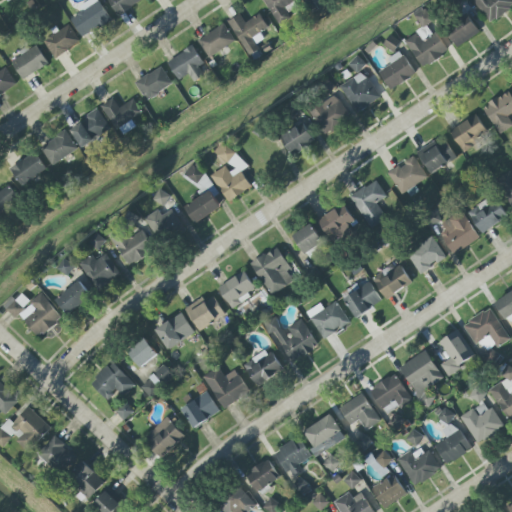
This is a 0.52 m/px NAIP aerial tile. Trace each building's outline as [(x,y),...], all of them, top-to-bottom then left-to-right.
[(83,38),(111,19),(97,0),(93,0),(68,17),(83,38)] [(109,0),(118,16),(144,2),(142,0),(109,0)] [(263,0),(280,26),(292,19),(285,8),(297,0),(263,0)] [(511,0),(473,0),(489,23),(511,7),(511,0)] [(261,33),(269,28),(261,14),(245,22),(241,14),(229,21),(250,57),(261,51),(257,44),(265,40),(261,33)] [(446,31),(457,48),(480,33),(469,16),(446,31)] [(236,42),(224,23),(198,40),(210,59),(236,42)] [(80,43),(70,25),(43,40),(54,59),(80,43)] [(200,68),(205,65),(193,46),(168,62),(179,81),(190,75),(195,83),(205,76),(200,68)] [(12,59),(21,79),(48,66),(39,47),(12,59)] [(379,71),(389,90),(415,76),(402,51),(388,59),(391,65),(379,71)] [(0,71),(0,96),(17,85),(5,67),(0,71)] [(147,101),(173,85),(162,67),(135,83),(147,101)] [(341,85),(354,113),(380,101),(366,73),(341,85)] [(511,120),(511,118),(511,117),(511,96),(509,91),(483,108),(500,135),(511,127),(511,120)] [(117,130),(143,113),(134,99),(121,108),(114,98),(101,106),(117,130)] [(327,109),(321,101),(308,111),(326,136),(352,117),(339,100),(327,109)] [(111,129),(99,110),(70,129),(83,148),(111,129)] [(489,136),(477,115),(450,131),(463,152),(489,136)] [(282,134),(291,155),(314,145),(305,124),(282,134)] [(41,147),(52,166),(78,150),(67,131),(41,147)] [(457,158),(446,142),(439,147),(435,141),(417,153),(432,175),(457,158)] [(252,188),(241,172),(245,169),(228,143),(218,149),(233,171),(230,173),(226,166),(211,176),(228,202),(252,188)] [(47,170),(35,152),(10,169),(22,187),(47,170)] [(428,178),(413,157),(388,174),(403,195),(428,178)] [(222,208),(215,197),(217,195),(198,164),(186,172),(202,197),(185,207),(196,224),(222,208)] [(511,174),(501,179),(511,206),(511,174)] [(387,197),(376,180),(350,197),(371,229),(387,219),(377,204),(387,197)] [(0,211),(19,198),(9,186),(0,192),(0,211)] [(154,200),(164,206),(171,196),(160,190),(154,200)] [(508,218),(498,201),(490,206),(486,201),(468,212),(482,234),(508,218)] [(354,222),(346,205),(319,218),(332,245),(353,234),(349,224),(354,222)] [(172,210),(163,216),(158,210),(144,219),(161,243),(184,227),(172,210)] [(438,224),(452,254),(479,241),(465,211),(438,224)] [(305,255),(323,243),(311,224),(293,236),(305,255)] [(155,252),(142,228),(115,243),(129,267),(155,252)] [(446,257),(432,237),(407,255),(421,275),(446,257)] [(251,264),(271,296),(294,282),(287,272),(291,269),(277,247),(251,264)] [(96,261),(92,255),(79,265),(99,290),(121,274),(106,254),(96,261)] [(75,267),(66,258),(57,268),(67,276),(75,267)] [(373,279),(386,300),(412,284),(400,263),(373,279)] [(231,308),(257,291),(244,271),(219,288),(231,308)] [(357,319),(382,300),(365,278),(350,289),(353,293),(343,300),(357,319)] [(93,295),(80,281),(56,302),(70,316),(93,295)] [(511,291),(495,304),(508,321),(511,318),(511,291)] [(204,302),(203,299),(186,307),(197,331),(225,318),(215,297),(204,302)] [(349,326),(338,302),(323,309),(321,305),(308,311),(321,339),(349,326)] [(491,337),(496,348),(509,341),(492,309),(464,324),(475,345),(491,337)] [(156,328),(167,350),(195,335),(184,314),(156,328)] [(319,346),(301,319),(285,330),(275,316),(263,324),(290,365),(319,346)] [(439,342),(450,359),(441,365),(448,377),(476,359),(457,331),(439,342)] [(158,354),(145,339),(128,354),(141,369),(158,354)] [(244,364),(256,386),(283,371),(272,350),(244,364)] [(400,367),(425,407),(435,401),(428,389),(444,379),(426,351),(400,367)] [(90,384),(108,401),(117,391),(123,397),(136,385),(112,362),(90,384)] [(174,376),(164,366),(141,388),(151,398),(174,376)] [(489,390),(509,422),(511,420),(511,366),(501,374),(505,380),(489,390)] [(204,377),(224,409),(250,393),(236,370),(224,378),(218,368),(204,377)] [(370,390),(387,417),(412,401),(395,374),(370,390)] [(0,409),(6,415),(19,401),(0,382),(0,409)] [(181,409),(194,429),(221,412),(208,392),(181,409)] [(360,421),(365,431),(380,424),(365,394),(340,407),(349,426),(360,421)] [(476,443),(502,430),(488,402),(461,416),(476,443)] [(116,412),(124,421),(134,412),(127,403),(116,412)] [(0,436),(0,444),(4,448),(12,437),(32,452),(52,426),(23,405),(0,436)] [(447,426),(455,416),(444,408),(436,418),(447,426)] [(304,430),(313,448),(341,433),(332,416),(304,430)] [(144,439),(162,458),(185,437),(167,417),(144,439)] [(435,446),(446,465),(471,451),(455,423),(442,430),(447,439),(435,446)] [(76,457),(56,436),(38,454),(58,474),(76,457)] [(312,457),(299,437),(274,453),(291,478),(303,471),(299,465),(312,457)] [(384,469),(393,459),(384,451),(376,460),(374,458),(369,464),(376,471),(381,466),(384,469)] [(415,487),(442,470),(430,451),(416,460),(410,451),(397,460),(415,487)] [(280,479),(269,460),(246,473),(258,493),(280,479)] [(90,498),(105,482),(83,461),(68,477),(90,498)] [(361,481),(352,472),(343,481),(352,490),(361,481)] [(385,509),(407,494),(394,475),(372,489),(385,509)] [(248,511),(256,505),(239,487),(218,506),(223,511),(248,511)] [(96,511),(126,511),(128,509),(105,492),(92,509),(96,511)] [(340,511),(372,511),(363,493),(352,498),(350,494),(335,501),(340,511)] [(511,511),(511,501),(502,508),(505,511),(511,511)]
